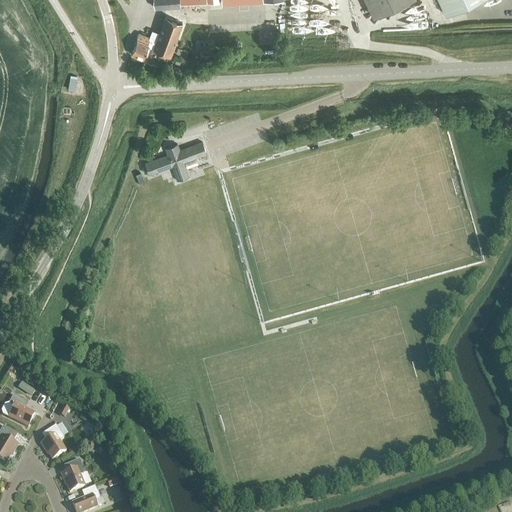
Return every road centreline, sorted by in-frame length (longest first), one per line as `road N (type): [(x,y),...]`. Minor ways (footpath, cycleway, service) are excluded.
road 1 (tertiary): [(116,86),(511,68)]
road 2 (tertiary): [(0,335),(85,186),(116,86)]
